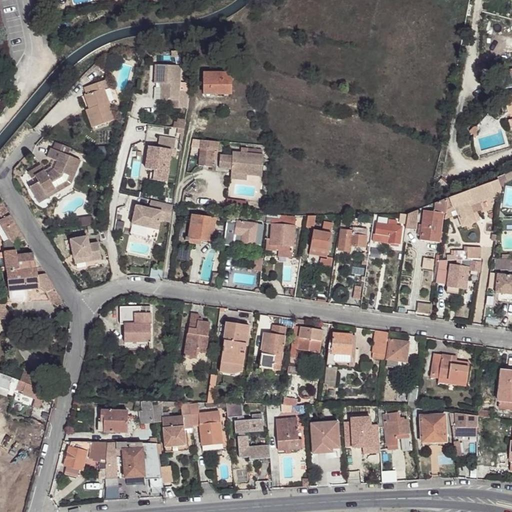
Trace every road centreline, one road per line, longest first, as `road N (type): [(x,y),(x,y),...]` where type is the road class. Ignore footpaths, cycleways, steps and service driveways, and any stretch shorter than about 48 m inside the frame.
road 1 (residential): [(511,340),(127,285),(82,310)]
road 2 (residential): [(41,511),(82,310)]
road 3 (unknown): [(127,285),(112,244),(113,203),(143,92)]
road 4 (secondary): [(391,498),(203,511)]
road 5 (residential): [(82,310),(0,167)]
road 6 (secondary): [(511,499),(391,498)]
